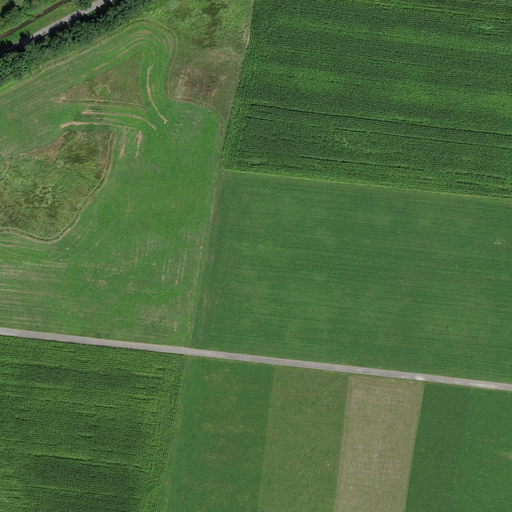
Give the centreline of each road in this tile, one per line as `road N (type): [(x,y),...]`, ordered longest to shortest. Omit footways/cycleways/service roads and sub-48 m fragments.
road 1 (track): [(0,334),(511,391)]
road 2 (track): [(193,356),(165,511)]
road 3 (track): [(0,58),(115,0)]
